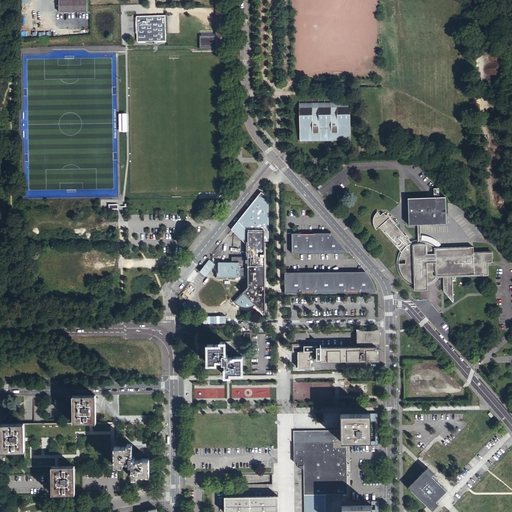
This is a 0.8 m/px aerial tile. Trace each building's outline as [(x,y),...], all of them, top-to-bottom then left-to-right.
[(56,0),(57,12),(85,12),(85,0),(56,0)] [(136,16),(137,41),(166,40),(164,15),(136,16)] [(200,49),(215,49),(215,34),(200,35),(200,49)] [(300,140),(351,138),(350,102),(299,103),(300,140)] [(119,130),(127,130),(127,112),(119,112),(119,130)] [(268,197),(261,191),(237,220),(247,230),(247,255),(245,255),(230,255),(230,261),(216,261),(216,264),(216,276),(238,276),(238,274),(244,274),(245,266),(247,266),(247,287),(245,289),(242,292),(243,294),(234,303),(235,304),(237,306),(239,307),(241,307),(244,307),(246,307),(249,307),(251,306),(253,305),(254,304),(263,313),(263,265),(259,265),(259,263),(260,263),(261,262),(261,261),(261,260),(261,259),(260,259),(259,259),(259,256),(263,256),(263,240),(268,240),(268,197)] [(421,225),(447,224),(446,197),(409,198),(409,225),(418,225),(421,225)] [(376,230),(377,231),(380,229),(402,254),(413,244),(409,240),(410,239),(407,236),(406,237),(397,226),(398,225),(389,215),(387,217),(385,214),(382,216),(378,213),(378,214),(377,214),(376,215),(376,216),(375,217),(375,218),(374,219),(374,221),(374,222),(374,223),(374,224),(374,225),(375,226),(375,227),(375,228),(376,229),(376,230)] [(247,230),(237,220),(231,228),(232,229),(245,242),(245,255),(247,255),(247,230)] [(291,233),(291,253),(300,253),(344,252),(349,252),(331,232),(314,232),(314,233),(299,233),(299,232),(291,233)] [(426,290),(428,289),(428,284),(427,272),(437,272),(436,254),(430,254),(426,254),(422,254),(421,242),(419,242),(418,242),(417,242),(416,243),(415,243),(414,244),(413,244),(402,254),(402,255),(401,256),(401,257),(400,260),(400,262),(400,265),(400,266),(401,269),(401,271),(402,273),(404,276),(406,278),(408,280),(410,282),(412,283),(414,284),(415,290),(417,290),(419,290),(420,291),(422,290),(424,290),(426,290)] [(469,248),(436,248),(434,247),(433,246),(432,245),(430,244),(428,243),(427,243),(425,242),(423,242),(421,242),(422,254),(426,254),(430,254),(436,254),(436,249),(437,249),(469,248)] [(437,249),(436,249),(436,254),(437,272),(437,277),(444,277),(453,276),(474,276),(474,274),(474,254),(474,248),(469,248),(437,249)] [(492,253),(474,254),(474,274),(483,273),(483,276),(488,276),(488,263),(492,263),(492,253)] [(114,271),(115,255),(96,255),(96,271),(114,271)] [(91,257),(42,257),(42,283),(87,282),(87,267),(91,267),(91,257)] [(284,272),(284,292),(299,292),(299,291),(314,291),(314,292),(344,291),(359,291),(375,291),(365,271),(284,272)] [(437,277),(437,272),(427,272),(428,284),(429,283),(430,283),(432,282),(433,281),(434,280),(435,279),(436,278),(437,277)] [(453,276),(444,277),(445,292),(454,303),(453,276)] [(379,342),(379,329),(373,331),(367,331),(361,330),(356,329),(356,342),(359,342),(359,344),(316,344),(316,343),(313,343),(308,343),(298,343),(295,343),(295,349),(297,348),(298,365),(300,365),(300,366),(310,366),(310,360),(312,360),(311,357),(310,357),(310,348),(316,348),(316,357),(320,357),(320,359),(379,359),(378,342),(379,342)] [(225,338),(219,339),(219,342),(206,342),(206,361),(215,360),(215,357),(221,357),(221,360),(224,360),(224,374),(229,374),(229,371),(241,371),(241,354),(233,354),(233,356),(227,356),(227,353),(225,353),(225,338)] [(96,395),(73,395),(73,422),(97,421),(96,395)] [(370,412),(340,413),(341,430),(341,440),(345,440),(347,440),(370,439),(370,412)] [(24,422),(25,450),(25,454),(25,467),(52,466),(75,466),(115,466),(115,449),(115,421),(97,421),(73,422),(35,422),(24,422)] [(25,450),(24,422),(2,422),(2,450),(11,450),(25,450)] [(326,432),(294,432),(294,443),(345,442),(345,440),(341,440),(341,430),(326,431),(326,432)] [(344,496),(346,495),(345,442),(294,443),(294,461),(297,461),(297,464),(304,464),(304,493),(304,495),(324,494),(344,494),(344,496)] [(115,449),(115,466),(124,466),(124,462),(130,462),(130,465),(132,465),(132,478),(138,478),(138,475),(150,475),(150,467),(150,458),(141,458),(141,462),(135,462),(135,459),(132,459),(132,446),(127,446),(127,449),(120,449),(115,449)] [(75,466),(52,466),(52,473),(53,494),(76,494),(75,466)] [(446,491),(431,476),(425,470),(408,487),(433,511),(434,511),(441,506),(436,501),(446,491)] [(324,511),(324,494),(304,495),(303,511),(324,511)] [(278,496),(225,496),(224,511),(241,511),(279,511),(278,496)]
